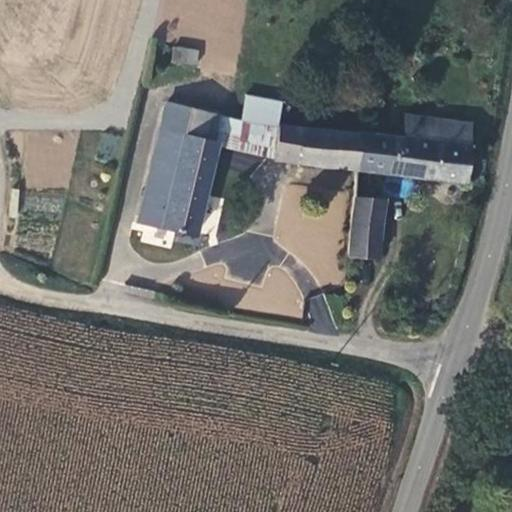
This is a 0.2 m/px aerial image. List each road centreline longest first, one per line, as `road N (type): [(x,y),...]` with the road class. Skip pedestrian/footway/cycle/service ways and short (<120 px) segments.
road 1 (unclassified): [(452,371),(0,287)]
road 2 (tertiary): [(452,371),(511,150)]
road 3 (tertiary): [(405,511),(452,371)]
